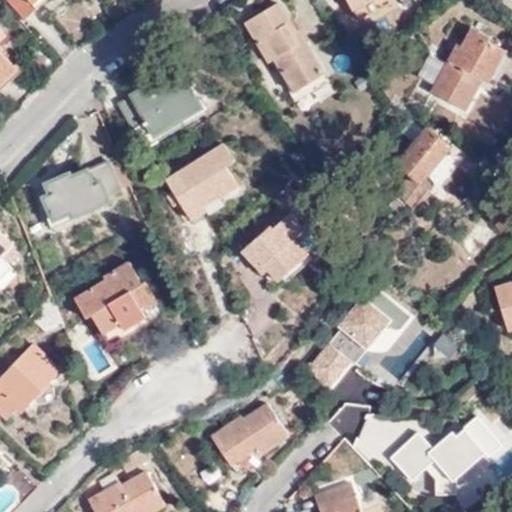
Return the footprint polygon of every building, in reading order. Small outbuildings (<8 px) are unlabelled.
[(4,0),(4,1),(25,21),(35,12),(32,8),(39,0),(4,0)] [(369,0),(348,0),(353,9),(369,0)] [(276,1),(244,22),(267,62),(273,57),(293,91),(324,71),(306,40),(302,42),(276,1)] [(429,87),(466,107),(483,77),(486,78),(504,47),(486,37),(488,32),(471,21),(450,58),(447,55),(429,87)] [(0,80),(13,68),(0,54),(0,80)] [(44,76),(44,59),(33,59),(33,76),(44,76)] [(182,119),(201,107),(176,62),(162,70),(165,74),(118,102),(134,130),(129,133),(138,151),(154,141),(152,136),(182,119)] [(206,114),(201,107),(182,119),(185,125),(206,114)] [(450,148),(426,127),(393,164),(405,176),(391,192),(408,208),(424,192),(416,185),(450,148)] [(224,168),(233,161),(223,145),(166,183),(193,224),(206,215),(202,208),(236,185),(224,168)] [(70,219),(110,202),(108,196),(120,190),(108,160),(71,176),(70,172),(47,183),(52,193),(45,196),(56,218),(68,214),(70,219)] [(240,251),(249,265),(253,261),(264,272),(274,284),(307,256),(292,237),(302,229),(289,214),(273,228),(270,227),(240,251)] [(0,257),(11,246),(0,234),(0,257)] [(253,261),(249,265),(260,276),(264,272),(253,261)] [(94,313),(105,332),(125,320),(130,329),(148,318),(143,309),(156,302),(145,282),(141,284),(129,264),(105,278),(106,280),(76,298),(88,317),(94,313)] [(511,280),(493,287),(506,329),(511,327),(511,280)] [(63,327),(51,295),(30,317),(47,331),(63,327)] [(336,380),(389,318),(362,295),(309,358),(336,380)] [(125,320),(105,332),(111,343),(116,345),(161,316),(162,311),(156,302),(143,309),(148,318),(130,329),(125,320)] [(82,348),(96,372),(108,366),(94,342),(82,348)] [(22,414),(63,372),(36,345),(0,381),(0,414),(6,420),(17,409),(22,414)] [(210,436),(228,465),(252,450),(256,456),(286,437),(266,405),(240,421),(238,418),(210,436)] [(387,453),(420,491),(432,481),(440,490),(500,439),(474,409),(431,446),(416,429),(387,453)] [(389,453),(403,437),(375,413),(353,438),(369,451),(376,442),(389,453)] [(149,455),(142,443),(117,457),(123,468),(149,455)] [(93,511),(143,511),(164,498),(142,468),(119,484),(116,479),(86,502),(93,511)] [(380,478),(372,469),(352,474),(355,485),(380,478)] [(319,511),(358,511),(350,486),(314,496),(319,511)]
